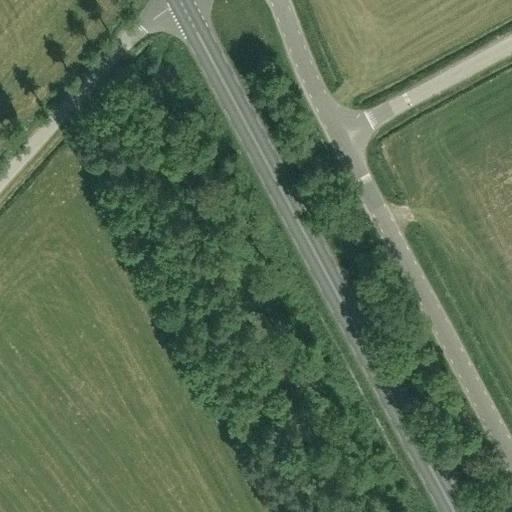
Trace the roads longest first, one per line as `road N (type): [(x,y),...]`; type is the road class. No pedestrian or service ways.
road 1 (primary): [(452,511),(182,0)]
road 2 (unclassified): [(511,456),(338,135)]
road 3 (unclassified): [(0,184),(174,0)]
road 4 (unclassified): [(338,135),(511,41)]
road 5 (unclassified): [(338,135),(277,0)]
